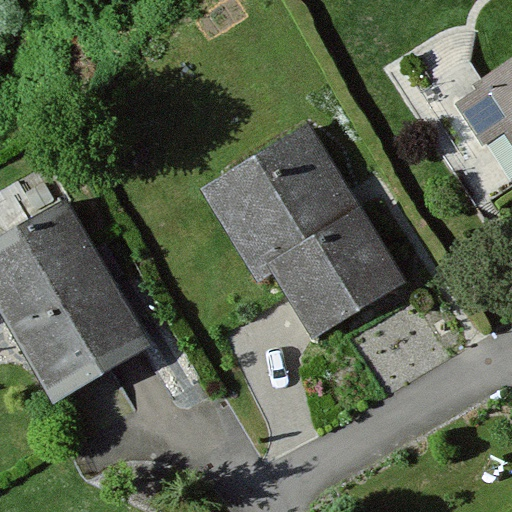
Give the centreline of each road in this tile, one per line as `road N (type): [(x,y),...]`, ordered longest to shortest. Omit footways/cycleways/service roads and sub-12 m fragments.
road 1 (residential): [(284,511),(267,482),(511,346)]
road 2 (unknown): [(267,482),(169,409)]
